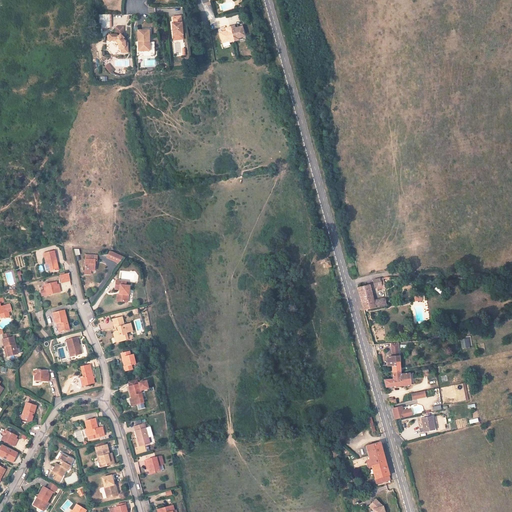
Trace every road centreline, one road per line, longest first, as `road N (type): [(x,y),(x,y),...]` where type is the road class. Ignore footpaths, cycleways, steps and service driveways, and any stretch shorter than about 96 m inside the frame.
road 1 (secondary): [(411,511),(267,0)]
road 2 (residential): [(100,405),(60,405),(0,507)]
road 3 (residential): [(100,405),(105,377),(70,268)]
